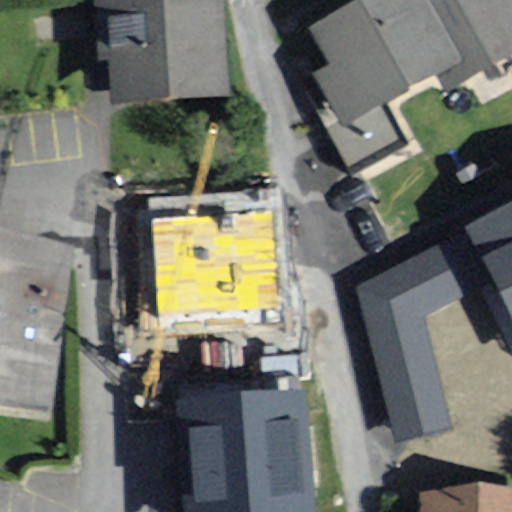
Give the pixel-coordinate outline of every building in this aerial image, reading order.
[(224,92),(217,0),(161,0),(109,3),(115,99),(224,92)] [(511,13),(505,0),(397,0),(321,40),(341,77),(325,86),(329,94),(314,102),(353,175),(408,146),(386,105),(433,80),(444,100),(511,64),(511,13)] [(511,206),(467,228),(511,321),(511,206)] [(276,211),(149,218),(155,325),(282,318),(276,211)] [(66,277),(0,268),(0,407),(50,414),(66,277)] [(311,511),(301,389),(182,399),(191,511),(311,511)]
